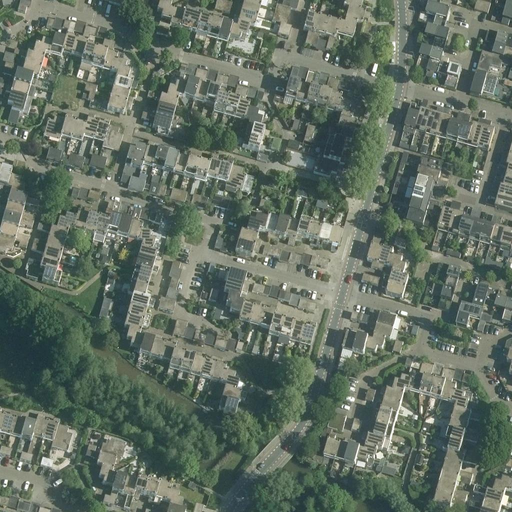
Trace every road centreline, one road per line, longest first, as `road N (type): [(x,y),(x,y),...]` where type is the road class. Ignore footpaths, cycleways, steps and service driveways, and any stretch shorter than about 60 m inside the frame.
road 1 (tertiary): [(228,511),(303,423),(341,294)]
road 2 (tertiary): [(341,294),(399,89)]
road 3 (residential): [(158,51),(112,26),(39,5),(0,49)]
road 4 (residential): [(292,58),(279,55),(270,83),(158,51)]
road 5 (residential): [(341,294),(204,255)]
road 6 (residential): [(264,165),(128,132)]
road 7 (residential): [(232,334),(177,317),(193,260),(204,255)]
road 8 (residential): [(113,188),(34,165),(23,148),(0,140)]
road 9 (residential): [(457,104),(477,19),(511,30)]
